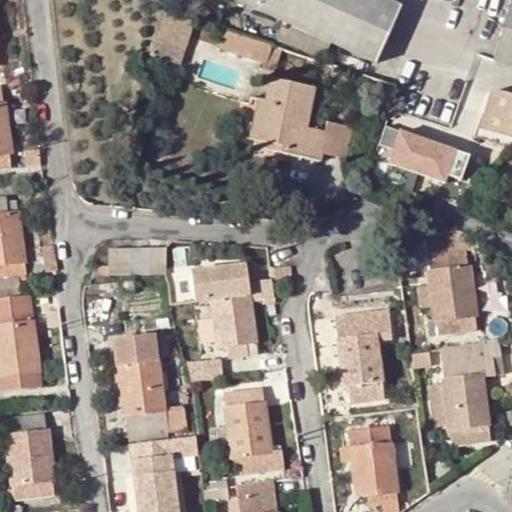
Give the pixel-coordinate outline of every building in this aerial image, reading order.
[(375,60),(399,4),(389,0),(238,0),(274,16),(375,60)] [(511,0),(509,0),(493,60),(511,65),(511,0)] [(170,10),(166,9),(149,52),(176,62),(192,17),(170,10)] [(220,27),(214,45),(262,62),(266,63),(270,43),(220,27)] [(266,63),(265,68),(272,70),(281,46),(270,43),(266,63)] [(280,151),(317,158),(318,151),(323,129),(301,124),(309,85),(267,76),(262,99),(258,99),(250,138),(281,144),(280,151)] [(479,129),(511,138),(511,95),(490,90),(479,129)] [(0,165),(10,165),(0,91),(0,165)] [(325,121),(323,129),(318,151),(343,157),(348,127),(325,121)] [(455,192),(468,158),(381,126),(369,161),(455,192)] [(22,149),(24,164),(39,162),(37,147),(22,149)] [(25,172),(27,181),(42,178),(40,170),(25,172)] [(6,214),(4,197),(0,197),(0,279),(24,277),(17,213),(6,214)] [(430,333),(475,327),(465,249),(462,231),(424,235),(429,270),(433,303),(435,319),(428,320),(430,333)] [(409,255),(407,239),(395,241),(398,256),(409,255)] [(39,246),(42,270),(52,269),(49,245),(39,246)] [(149,274),(149,247),(124,248),(123,274),(149,274)] [(149,247),(149,274),(166,274),(165,251),(165,247),(149,247)] [(107,275),(123,274),(124,248),(106,248),(107,275)] [(228,358),(257,354),(250,300),(250,294),(245,265),(190,274),(195,304),(211,301),(216,347),(227,346),(228,358)] [(274,268),(276,278),(291,275),(289,267),(274,268)] [(418,271),(422,304),(433,303),(429,270),(418,271)] [(260,281),(262,297),(274,295),(272,279),(260,281)] [(0,301),(0,385),(1,395),(40,391),(34,351),(31,328),(27,298),(0,301)] [(387,313),(384,300),(376,302),(377,315),(387,313)] [(384,397),(373,319),(334,324),(342,386),(351,384),(353,396),(363,394),(364,400),(384,397)] [(31,328),(34,351),(52,349),(49,325),(31,328)] [(137,334),(112,338),(116,367),(119,367),(128,433),(167,428),(165,415),(155,335),(138,337),(137,334)] [(492,355),(500,354),(499,344),(479,347),(477,344),(440,349),(452,439),(489,434),(481,376),(495,374),(492,355)] [(185,382),(221,375),(218,357),(182,364),(185,382)] [(262,391),(223,398),(233,476),(283,469),(280,450),(270,451),(264,404),(262,391)] [(264,404),(270,451),(280,450),(274,402),(264,404)] [(180,413),(165,415),(167,428),(168,433),(182,431),(180,413)] [(52,493),(42,414),(4,419),(14,498),(52,493)] [(369,508),(387,505),(387,511),(398,511),(399,511),(387,425),(348,431),(357,496),(367,494),(369,508)] [(181,440),(129,446),(137,511),(176,511),(169,455),(183,453),(181,440)] [(277,511),(273,480),(234,485),(237,511),(277,511)]
